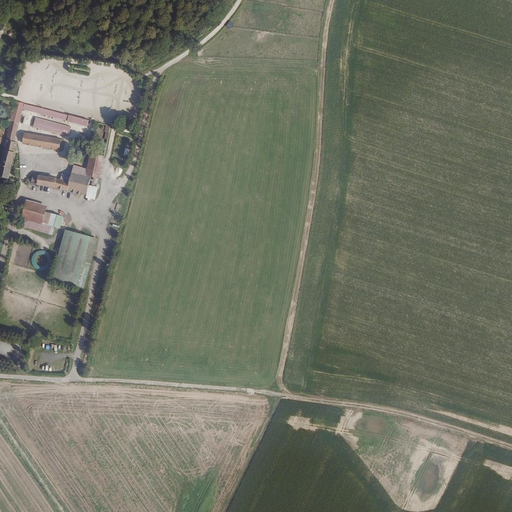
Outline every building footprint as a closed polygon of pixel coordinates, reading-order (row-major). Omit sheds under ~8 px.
[(68,137),(71,126),(35,118),(32,128),(68,137)] [(0,179),(10,181),(19,144),(16,144),(19,127),(12,125),(0,174),(0,179)] [(64,144),(28,135),(25,146),(62,154),(64,144)] [(88,198),(93,178),(101,180),(105,160),(93,157),(87,176),(73,173),(71,184),(48,178),(47,181),(31,178),(30,185),(44,187),(88,198)] [(74,220),(53,215),(54,212),(28,206),(25,218),(71,229),(74,220)] [(63,231),(51,282),(84,290),(96,238),(63,231)]
